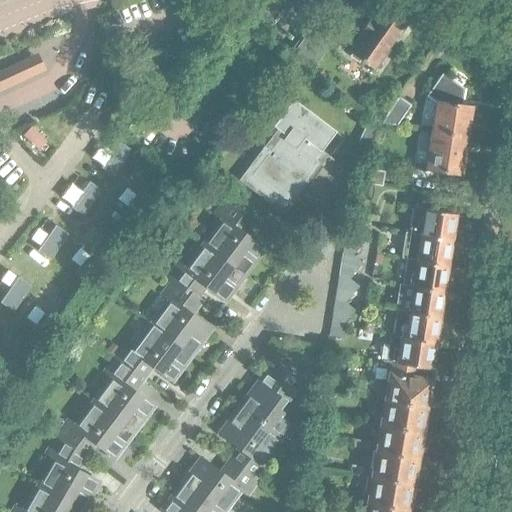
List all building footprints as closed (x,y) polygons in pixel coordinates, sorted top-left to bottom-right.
[(374,69),(407,23),(381,5),(348,51),(374,69)] [(290,55),(312,68),(329,45),(308,30),(290,55)] [(0,69),(0,89),(44,71),(36,54),(0,69)] [(466,137),(471,106),(461,105),(464,88),(442,73),(426,95),(436,102),(431,131),(466,137)] [(398,97),(378,123),(397,126),(411,105),(398,97)] [(266,153),(252,172),(285,197),(300,178),(303,180),(317,162),(309,157),(315,148),(319,151),(333,131),(292,101),(273,127),(276,129),(285,136),(272,155),(269,153),(270,152),(263,147),(261,150),(266,153)] [(461,174),(466,137),(431,131),(425,168),(461,174)] [(385,171),(374,169),(375,161),(365,159),(364,168),(361,167),(354,180),(382,186),(385,171)] [(206,244),(243,273),(256,256),(250,253),(257,244),(243,234),(253,221),(226,201),(215,216),(223,222),(206,244)] [(346,230),(357,231),(370,216),(359,206),(351,205),(346,230)] [(414,206),(410,233),(452,240),(457,214),(414,206)] [(365,240),(357,231),(346,230),(344,243),(342,254),(352,255),(365,240)] [(406,232),(402,258),(406,258),(448,266),(452,240),(410,233),(406,232)] [(168,277),(196,298),(205,285),(218,295),(225,286),(230,289),(243,273),(206,244),(186,270),(178,264),(168,277)] [(361,264),(352,255),(342,254),(339,277),(349,279),(361,264)] [(406,258),(401,284),(411,286),(443,292),(448,266),(406,258)] [(201,301),(196,298),(168,277),(173,281),(163,294),(171,300),(153,324),(191,353),(204,336),(198,332),(205,324),(191,313),(201,301)] [(358,287),(349,279),(339,277),(335,301),(345,303),(358,287)] [(399,284),(395,310),(397,310),(407,312),(439,317),(443,292),(411,286),(402,284),(399,284)] [(354,311),(345,303),(335,301),(331,325),(341,327),(354,311)] [(397,310),(393,336),(435,343),(439,317),(407,312),(397,310)] [(179,369),(191,353),(153,324),(134,349),(127,343),(116,357),(143,377),(153,365),(166,375),(173,366),(179,369)] [(346,331),(341,327),(331,325),(329,337),(344,340),(346,331)] [(391,336),(386,361),(389,361),(419,367),(430,369),(435,343),(393,336),(391,336)] [(134,390),(143,377),(116,357),(106,371),(114,378),(96,402),(134,430),(146,413),(141,410),(147,400),(134,390)] [(389,361),(382,399),(425,406),(430,380),(417,378),(419,367),(389,361)] [(290,387),(297,378),(279,365),(272,374),(268,371),(241,407),(279,436),(292,419),(281,411),(296,392),(290,387)] [(382,399),(378,425),(421,432),(425,406),(382,399)] [(121,447),(134,430),(96,402),(77,426),(69,420),(59,434),(85,455),(87,451),(95,442),(109,452),(115,443),(121,447)] [(260,461),(279,436),(241,407),(227,424),(232,428),(226,436),(239,446),(230,458),(259,481),(269,468),(260,461)] [(61,419),(53,414),(48,422),(56,427),(61,419)] [(378,425),(374,451),(417,458),(421,432),(378,425)] [(77,469),(85,455),(59,434),(48,453),(55,458),(40,485),(81,509),(93,490),(87,487),(92,478),(77,469)] [(371,441),(353,439),(352,448),(370,450),(371,441)] [(374,451),(369,476),(412,483),(417,458),(374,451)] [(248,495),(259,481),(230,458),(219,472),(206,462),(200,471),(195,467),(183,484),(220,511),(222,511),(240,489),(248,495)] [(351,464),(350,472),(364,474),(365,467),(351,464)] [(369,476),(365,502),(408,509),(412,483),(369,476)] [(220,511),(183,484),(170,501),(175,504),(168,511),(220,511)] [(79,511),(81,509),(40,485),(24,511),(16,507),(13,511),(79,511)] [(337,497),(358,501),(359,492),(338,489),(337,497)] [(365,502),(363,511),(407,511),(408,509),(365,502)]
